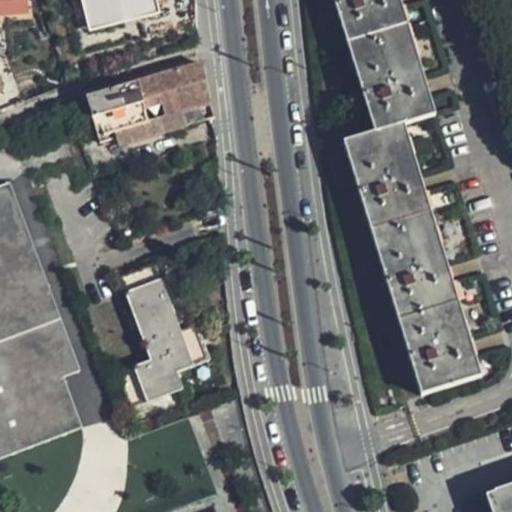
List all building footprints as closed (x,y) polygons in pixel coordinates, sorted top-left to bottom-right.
[(0,0),(0,11),(25,9),(24,0),(0,0)] [(81,0),(89,32),(161,14),(157,0),(81,0)] [(481,378),(403,127),(434,117),(398,0),(332,0),(374,135),(342,144),(421,397),(481,378)] [(216,119),(201,64),(88,97),(101,143),(118,138),(120,147),(216,119)] [(0,511),(0,456),(80,426),(62,374),(78,369),(8,184),(0,186),(0,511)] [(155,264),(120,276),(151,360),(117,370),(130,408),(183,389),(177,372),(211,360),(198,324),(179,331),(155,264)] [(511,511),(511,487),(493,494),(493,495),(499,511),(511,511)]
